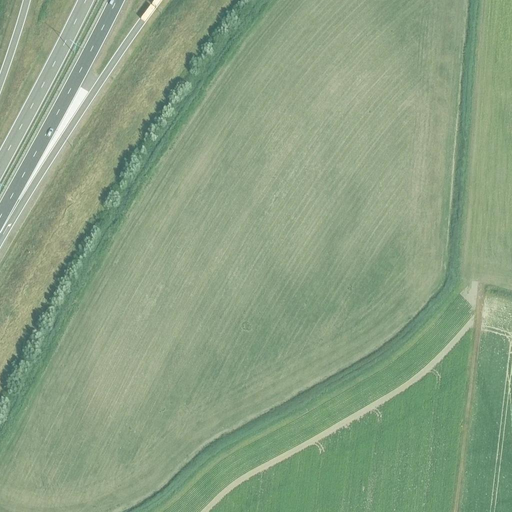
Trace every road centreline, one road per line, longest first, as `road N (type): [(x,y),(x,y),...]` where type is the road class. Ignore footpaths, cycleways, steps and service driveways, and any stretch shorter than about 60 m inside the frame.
road 1 (trunk): [(0,222),(40,176),(157,0)]
road 2 (trunk): [(0,217),(116,0)]
road 3 (trunk): [(85,0),(0,166)]
